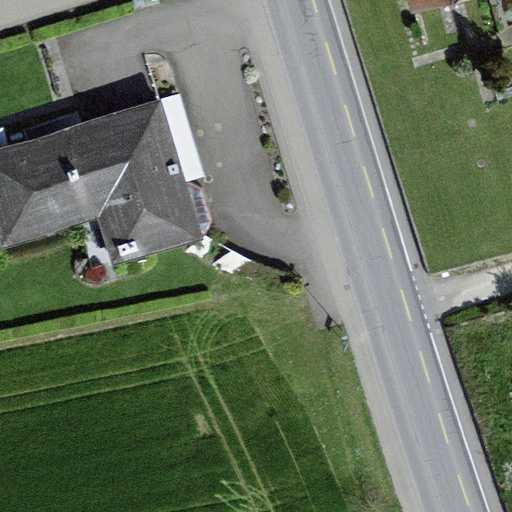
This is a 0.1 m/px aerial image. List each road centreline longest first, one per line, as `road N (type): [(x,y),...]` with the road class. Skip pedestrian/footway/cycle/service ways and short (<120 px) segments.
road 1 (secondary): [(449,511),(381,335),(284,0)]
road 2 (unknown): [(381,335),(511,294)]
